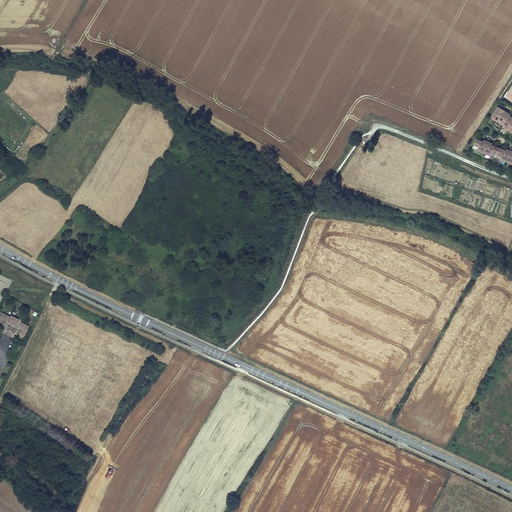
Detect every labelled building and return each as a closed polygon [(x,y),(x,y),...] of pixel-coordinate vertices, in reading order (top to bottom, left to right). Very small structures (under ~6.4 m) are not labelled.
[(510,115),(497,107),(497,108),(509,116),(510,115)] [(511,119),(508,117),(509,116),(497,108),(490,118),(494,120),(493,122),(498,125),(499,123),(503,126),(502,127),(501,128),(503,130),(504,128),(511,133),(510,135),(511,135),(511,119)] [(483,143),(475,140),(471,150),(476,152),(477,151),(481,153),(481,154),(485,156),(486,155),(490,156),(489,158),(499,162),(500,160),(504,162),(503,163),(508,165),(508,164),(511,165),(511,155),(505,153),(491,147),(483,143)] [(28,328),(24,326),(25,325),(20,322),(19,322),(19,320),(12,316),(11,318),(10,317),(5,315),(4,316),(0,315),(0,323),(6,327),(15,331),(24,336),(28,328)] [(12,337),(15,331),(6,327),(3,332),(12,337)]
